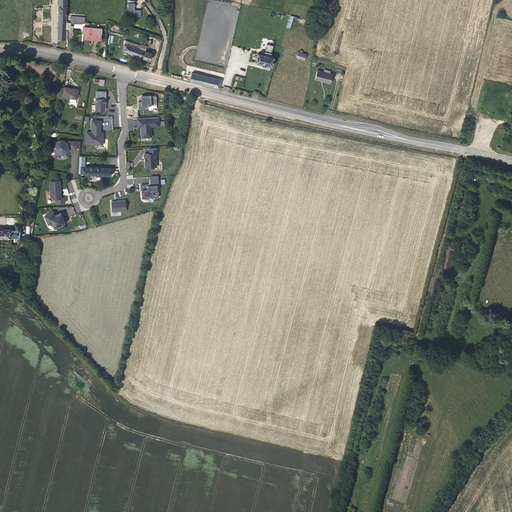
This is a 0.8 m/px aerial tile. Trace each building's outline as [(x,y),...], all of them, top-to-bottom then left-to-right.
[(66,16),(66,0),(58,0),(59,16),(58,40),(65,40),(66,16)] [(141,16),(141,10),(135,9),(135,3),(129,3),(129,14),(134,14),(134,16),(141,16)] [(101,39),(102,28),(85,27),(85,29),(83,29),(82,33),(84,33),(84,38),(101,39)] [(145,51),(147,46),(141,44),(141,46),(126,41),(122,51),(123,51),(122,54),(126,55),(127,52),(150,60),(152,53),(145,51)] [(272,66),(274,58),(274,57),(268,55),(269,51),(272,52),(274,46),(268,44),(266,50),(265,54),(259,53),(258,53),(256,61),(256,62),(271,66),(272,66)] [(304,60),(306,54),(302,53),(302,51),(300,50),(300,52),(298,51),(296,57),(304,60)] [(330,83),(332,74),(330,73),(330,71),(324,69),(324,72),(317,70),(315,79),(330,83)] [(219,87),(221,80),(192,73),(190,81),(219,88),(219,87)] [(76,104),(78,89),(64,87),(63,96),(71,98),(70,103),(76,104)] [(157,104),(156,95),(151,96),(141,96),(141,101),(138,101),(138,109),(146,108),(146,104),(148,104),(148,105),(157,104)] [(106,103),(106,98),(96,98),(96,110),(104,111),(105,109),(105,103),(106,103)] [(137,118),(138,127),(142,127),(142,129),(141,129),(142,137),(151,137),(151,126),(159,126),(158,117),(137,118)] [(101,128),(101,120),(87,120),(86,144),(103,144),(103,132),(101,132),(98,132),(98,128),(101,128)] [(60,140),(57,141),(55,143),(54,146),(55,150),(57,152),(60,154),(63,154),(66,152),(68,150),(69,147),(80,148),(80,141),(60,140)] [(157,148),(149,149),(149,153),(144,154),(145,161),(145,167),(157,167),(156,153),(157,153),(157,148)] [(111,176),(111,168),(85,167),(85,174),(111,176)] [(159,185),(158,176),(150,176),(151,185),(148,185),(148,184),(140,184),(141,190),(142,198),(149,197),(149,195),(153,195),(153,197),(159,197),(159,191),(158,191),(157,185),(159,185)] [(61,198),(60,180),(49,181),(51,199),(55,199),(55,203),(65,202),(65,198),(61,198)] [(126,211),(125,200),(111,201),(111,212),(126,211)] [(64,220),(61,213),(55,216),(53,212),(45,215),(49,224),(52,223),(54,227),(56,226),(58,231),(65,227),(64,223),(63,221),(64,220)] [(0,237),(19,237),(20,230),(20,225),(16,225),(16,229),(11,229),(0,229),(0,237)] [(468,257),(471,247),(446,240),(440,265),(450,268),(454,253),(468,257)]
